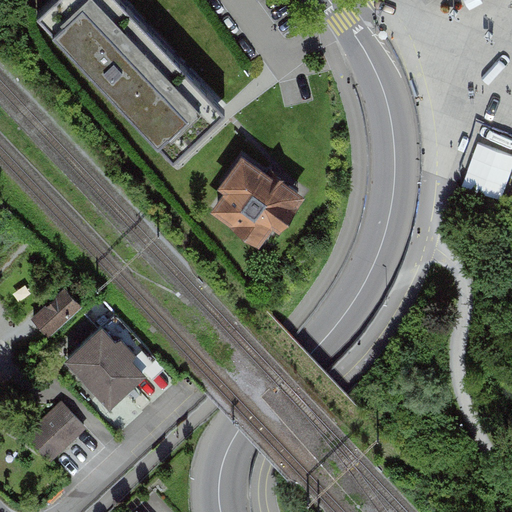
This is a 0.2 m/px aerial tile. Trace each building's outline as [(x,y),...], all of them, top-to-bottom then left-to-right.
[(227,120),(115,0),(57,0),(37,19),(175,168),(227,120)] [(276,167),(246,143),(220,176),(226,182),(211,202),(264,243),(311,183),(282,160),(276,167)] [(32,317),(54,336),(81,306),(72,297),(60,310),(49,299),(32,317)] [(155,360),(107,310),(59,355),(107,405),(155,360)] [(22,434),(50,464),(91,427),(63,397),(22,434)]
